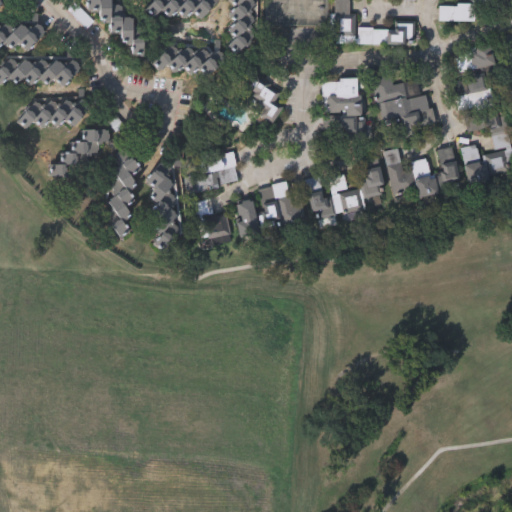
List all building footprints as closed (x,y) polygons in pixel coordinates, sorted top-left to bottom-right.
[(110,0),(110,7),(118,7),(117,17),(133,17),(132,39),(142,39),(142,56),(129,56),(130,47),(119,47),(120,35),(109,35),(109,23),(98,23),(99,12),(86,12),(86,0),(110,0)] [(147,0),(161,0),(163,1),(163,0),(221,0),(225,3),(213,17),(206,11),(199,18),(191,11),(183,19),(175,12),(167,20),(160,13),(152,23),(138,11),(147,0)] [(226,0),(250,0),(257,7),(248,14),(256,23),(239,36),(246,46),(233,56),(226,46),(234,40),(226,31),(233,25),(226,15),(234,8),(226,0)] [(348,0),(348,32),(334,32),(334,0),(348,0)] [(438,5),(474,5),(474,22),(438,22),(438,5)] [(71,14),(78,7),(93,22),(86,29),(71,14)] [(46,36),(22,49),(20,44),(7,50),(4,44),(0,46),(0,25),(8,21),(11,27),(35,15),(46,36)] [(414,27),(414,45),(357,45),(357,26),(414,27)] [(164,48),(169,54),(178,45),(185,53),(192,46),(199,53),(205,47),(213,56),(219,51),(228,61),(214,74),(210,69),(203,76),(195,67),(187,75),(179,66),(171,73),(164,66),(157,72),(148,63),(164,48)] [(492,69),(457,72),(455,49),(490,46),(492,69)] [(11,73),(0,85),(0,68),(10,58),(17,64),(24,57),(42,74),(65,50),(82,66),(56,94),(39,78),(28,90),(11,73)] [(469,95),(463,79),(482,72),(488,88),(469,95)] [(434,128),(386,138),(374,79),(391,76),(393,84),(417,79),(420,97),(428,95),(434,128)] [(324,80),(358,79),(359,116),(355,116),(355,129),(326,130),(324,80)] [(249,113),(243,125),(229,117),(249,80),(278,96),(274,103),(282,107),(272,126),(249,113)] [(76,129),(61,122),(58,128),(45,122),(43,128),(29,122),(26,129),(17,125),(24,109),(36,115),(39,109),(52,115),(55,108),(69,114),(75,99),(87,105),(76,129)] [(494,153),(489,117),(504,115),(511,171),(489,174),(487,154),(494,153)] [(108,145),(99,145),(98,158),(85,158),(85,180),(49,180),(50,154),(70,154),(70,142),(81,142),(81,130),(108,130),(108,145)] [(486,182),(467,186),(460,148),(479,145),(486,182)] [(384,151),(398,149),(402,172),(412,170),(411,163),(427,160),(430,176),(441,174),(437,150),(452,148),(459,188),(393,200),(384,151)] [(238,183),(196,190),(194,179),(202,178),(198,157),(233,151),(238,183)] [(107,234),(116,153),(138,155),(131,220),(126,219),(124,236),(107,234)] [(363,199),(359,182),(368,180),(362,156),(376,153),(385,195),(363,199)] [(163,232),(145,218),(157,203),(147,195),(152,190),(143,183),(161,161),(172,170),(165,177),(173,184),(166,192),(175,200),(168,209),(176,216),(163,232)] [(305,180),(324,176),(324,179),(344,175),(347,192),(359,190),(363,210),(333,216),(334,218),(314,221),(305,180)] [(257,189),(291,182),(300,225),(279,229),(279,228),(265,231),(257,189)] [(242,240),(233,205),(251,201),(259,236),(242,240)] [(201,217),(224,212),(232,244),(209,250),(201,217)]
